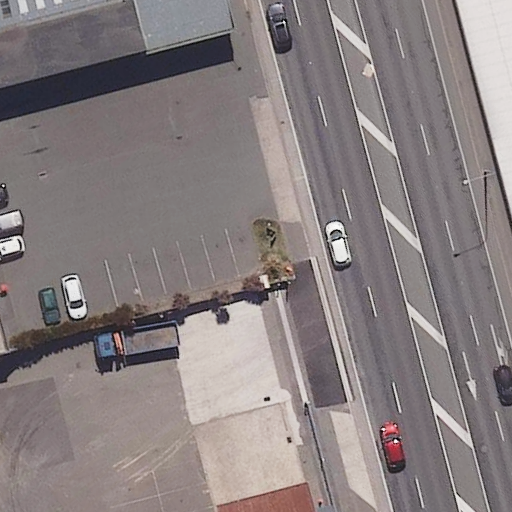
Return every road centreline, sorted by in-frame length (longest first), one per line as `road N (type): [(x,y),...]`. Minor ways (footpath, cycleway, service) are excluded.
road 1 (secondary): [(428,511),(294,0)]
road 2 (secondary): [(394,0),(511,450)]
